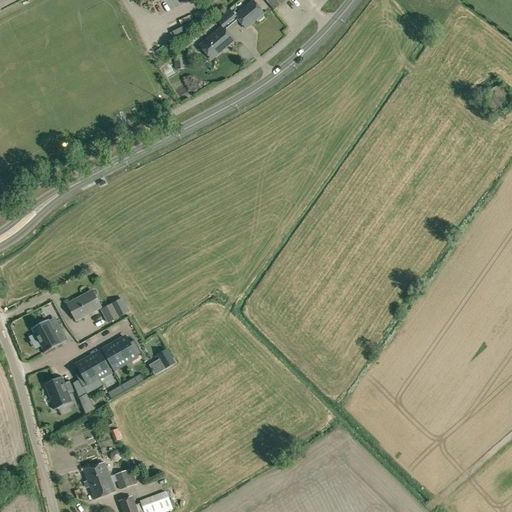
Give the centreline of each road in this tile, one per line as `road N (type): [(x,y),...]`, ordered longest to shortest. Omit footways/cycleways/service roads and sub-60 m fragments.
road 1 (track): [(511,170),(346,404),(439,497)]
road 2 (secondary): [(91,175),(271,79),(353,0)]
road 3 (track): [(425,510),(346,432),(283,475),(314,511)]
road 4 (unclassified): [(54,511),(17,373)]
road 5 (residential): [(17,373),(129,324)]
